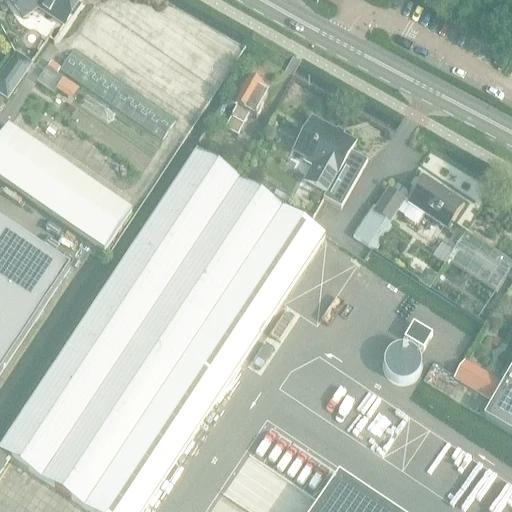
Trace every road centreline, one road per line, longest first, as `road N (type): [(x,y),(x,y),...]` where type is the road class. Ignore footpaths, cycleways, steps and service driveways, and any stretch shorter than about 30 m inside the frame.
road 1 (unknown): [(203,456),(336,252)]
road 2 (residential): [(511,92),(369,13),(353,12),(333,40)]
road 3 (secondary): [(511,137),(333,40)]
road 4 (unknown): [(203,456),(325,511)]
